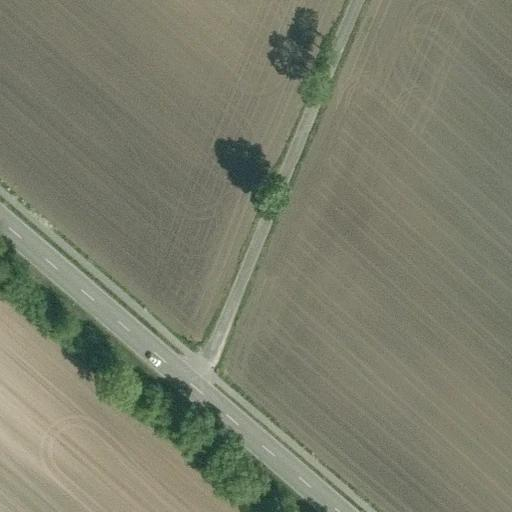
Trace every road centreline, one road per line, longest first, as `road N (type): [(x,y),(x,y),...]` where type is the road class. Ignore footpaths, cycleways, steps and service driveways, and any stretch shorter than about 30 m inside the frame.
road 1 (unclassified): [(204,380),(363,0)]
road 2 (secondary): [(0,204),(204,380)]
road 3 (secondary): [(204,380),(356,511)]
